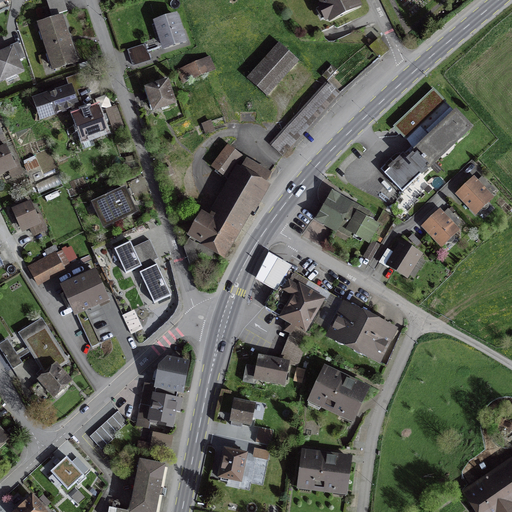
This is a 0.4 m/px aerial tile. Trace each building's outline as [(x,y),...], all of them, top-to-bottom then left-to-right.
[(61,0),(45,0),(50,15),(65,10),(61,0)] [(365,9),(361,0),(318,0),(331,26),(365,9)] [(180,18),(157,26),(167,53),(190,45),(180,18)] [(66,20),(43,27),(56,72),(80,65),(66,20)] [(389,51),(379,40),(370,48),(380,59),(389,51)] [(270,98),(300,65),(282,47),(251,80),(270,98)] [(146,48),(129,54),(134,69),(151,63),(146,48)] [(6,51),(0,54),(0,81),(16,75),(6,51)] [(211,61),(179,74),(184,86),(216,72),(211,61)] [(332,68),(324,78),(328,82),(336,72),(332,68)] [(67,82),(70,90),(74,89),(76,93),(89,89),(84,76),(67,82)] [(167,86),(145,93),(152,114),(174,107),(167,86)] [(286,160),(341,100),(327,87),(272,146),(286,160)] [(70,90),(38,101),(45,123),(82,110),(76,93),(74,89),(70,90)] [(420,126),(431,137),(456,113),(433,90),(395,126),(407,139),(420,126)] [(118,110),(108,114),(114,131),(124,127),(118,110)] [(103,112),(78,121),(86,144),(111,135),(103,112)] [(469,128),(456,113),(431,137),(415,151),(417,153),(410,160),(405,155),(385,174),(402,192),(469,128)] [(212,124),(203,127),(206,137),(215,134),(212,124)] [(1,148),(0,148),(0,174),(2,174),(5,180),(15,176),(9,162),(7,162),(1,148)] [(229,179),(245,159),(231,149),(216,168),(229,179)] [(270,187),(267,185),(273,176),(250,163),(245,172),(241,170),(213,220),(206,216),(192,241),(222,257),(228,261),(270,187)] [(478,215),(495,198),(477,180),(460,197),(478,215)] [(139,214),(126,187),(90,204),(103,231),(139,214)] [(368,243),(377,227),(363,218),(366,214),(333,194),(316,222),(348,241),(352,234),(368,243)] [(34,204),(17,210),(26,233),(33,230),(36,238),(48,233),(45,226),(43,226),(34,204)] [(460,231),(443,213),(425,231),(443,249),(460,231)] [(188,240),(183,246),(194,282),(222,257),(192,241),(188,240)] [(150,243),(136,250),(145,269),(159,262),(150,243)] [(372,243),(363,258),(369,261),(378,246),(372,243)] [(133,245),(118,252),(130,276),(145,269),(136,250),(133,245)] [(423,256),(404,245),(391,268),(410,279),(423,256)] [(286,268),(289,270),(291,266),(271,254),(258,280),(276,290),(278,286),(276,285),(286,268)] [(56,256),(30,269),(40,287),(65,274),(56,256)] [(159,268),(143,276),(157,306),(173,299),(159,268)] [(286,347),(301,353),(310,332),(309,331),(326,302),(304,289),(308,282),(294,274),(294,272),(289,270),(286,268),(276,285),(278,286),(276,290),(266,307),(289,321),(285,330),(292,333),(286,347)] [(111,302),(98,273),(66,287),(80,317),(111,302)] [(384,364),(400,331),(351,307),(335,340),(384,364)] [(70,384),(57,370),(66,362),(40,321),(18,335),(26,349),(29,354),(44,377),(38,383),(52,399),(70,384)] [(6,341),(0,344),(0,351),(11,370),(20,364),(18,361),(15,356),(6,341)] [(286,347),(281,361),(259,357),(257,367),(247,365),(244,381),(255,383),(257,376),(266,379),(266,380),(284,384),(288,363),(297,365),(301,353),(286,347)] [(26,349),(15,356),(18,361),(29,354),(26,349)] [(159,388),(185,395),(190,363),(172,358),(160,371),(159,388)] [(304,371),(297,369),(294,380),(302,382),(304,371)] [(371,392),(329,372),(313,405),(355,425),(371,392)] [(184,401),(158,393),(159,388),(145,386),(136,429),(149,432),(150,425),(176,430),(184,401)] [(258,410),(238,407),(235,425),(255,428),(258,410)] [(116,413),(88,437),(99,450),(116,435),(114,433),(125,423),(116,413)] [(0,453),(13,441),(0,428),(0,453)] [(255,442),(270,445),(272,437),(257,434),(255,442)] [(137,442),(135,451),(168,457),(171,439),(152,435),(150,445),(137,442)] [(268,452),(253,450),(252,458),(267,460),(268,452)] [(249,458),(228,454),(224,477),(245,481),(249,458)] [(352,463),(308,457),(304,489),(348,495),(352,463)] [(85,474),(71,458),(53,474),(68,490),(85,474)] [(134,511),(138,511),(160,511),(171,467),(145,461),(134,511)] [(511,511),(511,464),(469,492),(481,511),(511,511)] [(44,511),(32,498),(16,511),(44,511)]
